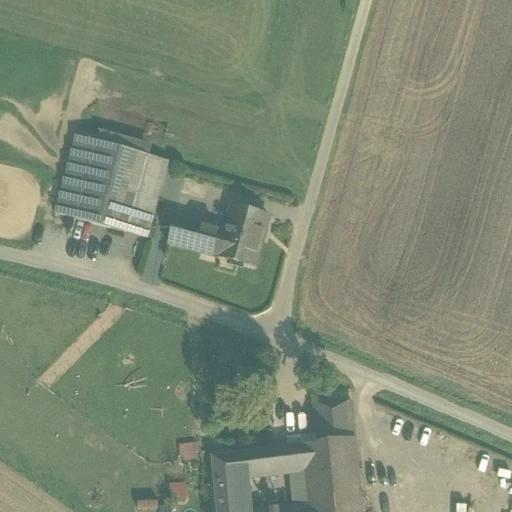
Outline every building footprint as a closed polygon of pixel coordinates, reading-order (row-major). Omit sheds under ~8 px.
[(88,184),(98,145),(73,138),(63,177),(88,184)] [(146,158),(98,145),(88,184),(136,197),(146,158)] [(146,158),(136,197),(155,202),(166,163),(146,158)] [(88,184),(63,177),(52,215),(77,222),(88,184)] [(136,197),(88,184),(77,222),(125,235),(136,197)] [(136,197),(125,235),(145,240),(155,202),(136,197)] [(268,218),(233,209),(226,233),(219,260),(253,270),(268,218)] [(226,233),(175,219),(168,247),(219,260),(226,233)] [(351,404),(311,404),(316,448),(355,443),(351,404)] [(362,511),(355,443),(316,448),(302,450),(304,475),(306,494),(308,509),(308,511),(362,511)] [(196,444),(178,444),(178,459),(196,459),(196,444)] [(304,475),(302,450),(288,452),(291,476),(304,475)] [(272,454),(211,462),(213,487),(237,484),(275,478),(272,454)] [(304,475),(291,476),(288,477),(291,496),(306,494),(304,475)] [(239,511),(237,484),(213,487),(215,511),(239,511)] [(306,494),(291,496),(292,510),(308,509),(306,494)]
